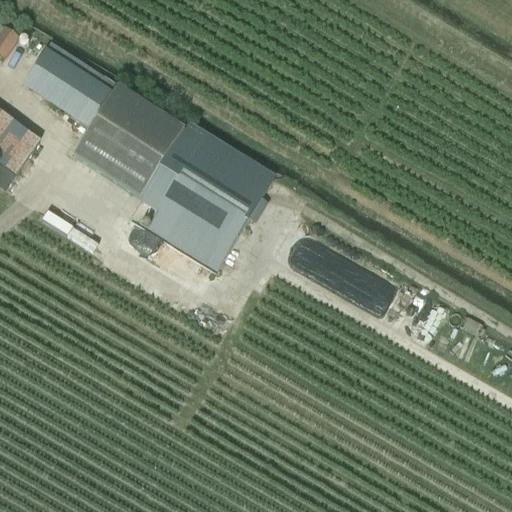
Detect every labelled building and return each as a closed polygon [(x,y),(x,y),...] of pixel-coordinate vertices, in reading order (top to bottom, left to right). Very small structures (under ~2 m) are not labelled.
[(0,28),(0,60),(3,62),(18,42),(3,31),(0,28)] [(44,54),(22,88),(90,131),(72,158),(139,201),(153,211),(147,221),(153,225),(148,233),(215,277),(226,258),(273,187),(185,130),(182,134),(116,91),(111,98),(44,54)] [(0,168),(0,189),(5,193),(15,179),(0,168)] [(111,267),(118,256),(90,239),(83,249),(111,267)] [(407,295),(294,240),(281,266),(394,321),(407,295)] [(126,264),(121,272),(138,284),(143,276),(126,264)] [(420,330),(432,336),(444,313),(432,307),(420,330)]
